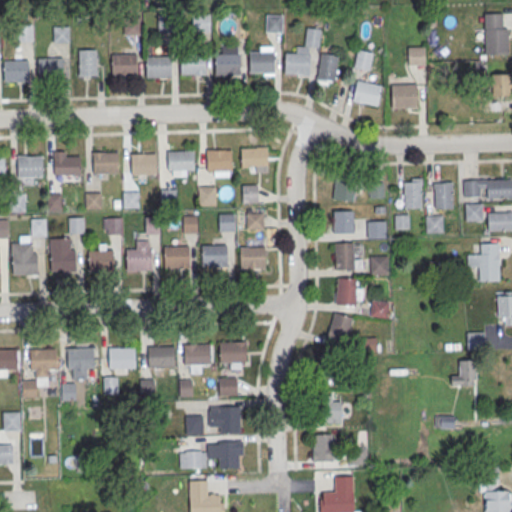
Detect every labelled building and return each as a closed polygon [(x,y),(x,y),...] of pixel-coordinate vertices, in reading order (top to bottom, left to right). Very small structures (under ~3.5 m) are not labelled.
[(507,13),(485,13),(485,54),(507,54),(507,13)] [(157,31),(169,31),(169,14),(157,14),(157,31)] [(209,14),(192,14),(192,30),(209,30),(209,14)] [(266,31),(282,31),(282,14),(266,14),(266,31)] [(141,34),(141,18),(123,18),(123,34),(141,34)] [(13,24),(30,24),(31,41),(14,41),(13,24)] [(51,25),(68,24),(69,41),(52,42),(51,25)] [(309,75),(309,46),(319,47),(319,28),(306,28),(305,46),(295,46),(295,53),(285,53),(284,74),(309,75)] [(425,38),(408,38),(408,64),(425,64),(425,38)] [(78,49),(78,76),(96,76),(96,49),(78,49)] [(370,70),(372,52),(357,50),(354,67),(370,70)] [(248,51),(274,51),(275,70),(249,71),(248,51)] [(179,54),(205,53),(205,73),(179,73),(179,54)] [(214,54),(240,53),(241,72),(215,73),(214,54)] [(336,81),(336,53),(318,53),(318,81),(336,81)] [(109,54),(135,54),(135,73),(109,74),(109,54)] [(144,57),(170,56),(170,75),(144,76),(144,57)] [(36,58),(62,57),(63,77),(37,77),(36,58)] [(2,60),(28,59),(29,79),(2,80),(2,60)] [(511,95),(511,74),(491,74),(491,95),(511,95)] [(377,105),(381,84),(356,80),(352,101),(377,105)] [(417,108),(417,83),(392,83),(392,108),(417,108)] [(240,147),(266,146),(266,166),(241,167),(240,147)] [(167,150),(193,149),(193,170),(168,170),(167,150)] [(206,150),(232,149),(232,169),(207,170),(206,150)] [(79,151),(54,151),(54,175),(79,175),(79,151)] [(92,152),(117,151),(118,171),(93,172),(92,152)] [(130,153),(156,152),(156,173),(131,174),(130,153)] [(15,156),(42,155),(43,175),(16,176),(15,156)] [(403,207),(421,207),(421,177),(403,177),(403,207)] [(354,178),(333,178),(333,200),(354,200),(354,178)] [(452,208),(452,181),(434,181),(434,209),(452,208)] [(382,182),(370,182),(370,197),(383,197),(382,182)] [(257,184),(241,184),(241,202),(257,202),(257,184)] [(215,185),(198,185),(198,205),(215,205),(215,185)] [(101,192),(85,192),(85,208),(101,208),(101,192)] [(124,206),(137,206),(137,192),(124,192),(124,206)] [(24,210),(24,194),(12,194),(12,210),(24,210)] [(60,194),(48,194),(48,208),(60,208),(60,194)] [(464,221),(482,221),(482,203),(464,203),(464,221)] [(353,210),(333,210),(333,233),(353,233),(353,210)] [(235,212),(217,212),(217,230),(235,230),(235,212)] [(246,229),(263,229),(263,212),(246,212),(246,229)] [(197,233),(197,214),(183,214),(183,233),(197,233)] [(409,228),(409,214),(394,214),(394,229),(409,228)] [(442,214),(425,214),(425,232),(442,232),(442,214)] [(68,233),(83,233),(83,216),(68,216),(68,233)] [(159,233),(159,216),(144,216),(144,234),(159,233)] [(102,217),(102,234),(121,234),(121,217),(102,217)] [(8,218),(0,218),(0,236),(8,237),(8,218)] [(44,235),(44,218),(32,218),(32,235),(44,235)] [(386,220),(367,220),(367,238),(386,238),(386,220)] [(354,242),(334,242),(334,268),(360,268),(360,245),(354,245),(354,242)] [(499,280),(498,243),(478,243),(478,254),(468,254),(468,269),(478,269),(478,280),(499,280)] [(201,247),(227,247),(228,267),(202,268),(201,247)] [(163,248),(189,248),(189,268),(163,269),(163,248)] [(239,249),(265,249),(266,269),(240,270),(239,249)] [(126,251),(151,250),(152,271),(126,271),(126,251)] [(87,252),(113,251),(113,272),(87,273),(87,252)] [(50,252),(75,252),(76,272),(50,273),(50,252)] [(10,256),(36,255),(37,276),(11,277),(10,256)] [(370,256),(370,273),(387,273),(387,256),(370,256)] [(361,304),(361,286),(356,286),(356,277),(336,277),(336,304),(361,304)] [(511,293),(497,293),(497,324),(511,324),(511,293)] [(387,301),(371,300),(370,316),(387,317),(387,301)] [(345,342),(352,317),(334,312),(326,337),(345,342)] [(483,347),(483,332),(466,332),(466,347),(483,347)] [(218,341),(245,340),(246,361),(218,362),(218,341)] [(183,344),(210,343),(210,364),(183,365),(183,344)] [(146,346),(173,345),(174,366),(147,367),(146,346)] [(65,348),(93,347),(93,367),(66,368),(65,348)] [(107,348),(134,347),(135,367),(108,368),(107,348)] [(0,348),(16,348),(16,368),(0,368),(0,348)] [(28,349),(55,348),(56,369),(29,370),(28,349)] [(476,360),(460,360),(460,374),(450,374),(450,385),(476,385),(476,360)] [(103,377),(117,377),(117,393),(103,394),(103,377)] [(140,379),(154,379),(154,396),(140,396),(140,379)] [(178,380),(192,379),(193,396),(178,396),(178,380)] [(219,379),(236,379),(237,395),(219,395),(219,379)] [(21,383),(38,383),(39,399),(22,399),(21,383)] [(61,383),(78,383),(78,399),(61,399),(61,383)] [(340,423),(340,396),(321,396),(321,423),(340,423)] [(239,432),(239,405),(209,405),(209,424),(219,424),(219,432),(239,432)] [(3,412),(20,412),(20,431),(3,432),(3,412)] [(185,417),(202,416),(202,432),(185,432),(185,417)] [(332,433),(313,433),(313,460),(332,460),(332,433)] [(219,457),(219,467),(241,467),(241,441),(208,441),(208,457),(219,457)] [(0,443),(12,443),(13,464),(0,464),(0,443)] [(349,447),(349,464),(366,464),(366,447),(349,447)] [(185,453),(200,452),(201,469),(185,469),(185,453)] [(510,511),(510,490),(497,490),(497,467),(483,467),(483,511),(510,511)] [(352,511),(353,476),(335,476),(335,492),(319,492),(319,511),(352,511)] [(188,480),(189,511),(223,511),(223,493),(207,493),(207,480),(188,480)]
